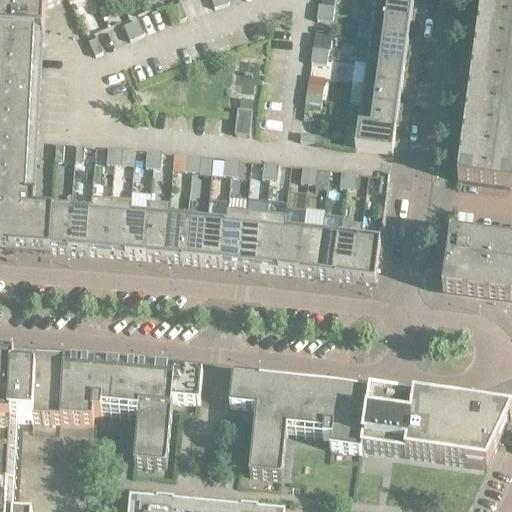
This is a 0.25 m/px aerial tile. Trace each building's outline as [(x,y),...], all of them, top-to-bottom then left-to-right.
[(68,0),(67,0),(0,0),(0,252),(49,255),(52,214),(51,214),(34,213),(44,11),(67,1),(68,0)] [(222,9),(218,0),(210,0),(215,12),(222,9)] [(229,7),(226,0),(218,0),(222,9),(229,7)] [(511,0),(482,0),(458,185),(509,192),(511,191),(511,0)] [(413,7),(367,1),(364,23),(373,24),(373,23),(410,29),(413,7)] [(186,22),(181,7),(173,10),(179,25),(186,22)] [(334,10),(318,8),(317,16),(333,18),(334,10)] [(179,25),(173,10),(166,12),(172,27),(179,25)] [(333,18),(317,16),(316,24),(332,26),(333,18)] [(373,24),(370,44),(370,45),(407,50),(410,29),(373,23),(373,24)] [(144,38),(138,24),(131,27),(137,41),(144,38)] [(137,41),(131,27),(124,30),(130,44),(137,41)] [(103,56),(96,42),(89,45),(96,60),(103,56)] [(370,44),(362,43),(359,66),(367,67),(367,66),(404,71),(407,50),(370,45),(370,44)] [(329,53),(313,51),(312,59),(328,61),(329,53)] [(328,61),(312,59),(311,66),(326,69),(328,61)] [(367,66),(367,67),(364,88),(401,93),(404,71),(367,66)] [(401,93),(364,88),(361,109),(399,114),(401,93)] [(323,96),(307,94),(306,102),(322,104),(323,96)] [(322,104),(306,102),(305,109),(321,111),(322,104)] [(399,114),(361,109),(358,130),(396,136),(399,114)] [(252,115),(238,113),(237,120),(235,139),(249,140),(252,115)] [(396,136),(358,130),(355,153),(393,158),(396,136)] [(317,140),(301,137),(300,145),(316,147),(317,140)] [(64,149),(56,149),(55,165),(63,165),(64,149)] [(85,151),(77,150),(75,166),(83,167),(85,151)] [(116,153),(108,153),(107,169),(114,169),(116,153)] [(123,154),(116,153),(114,169),(122,170),(123,154)] [(155,157),(147,156),(145,172),(153,173),(155,157)] [(162,157),(155,157),(153,173),(161,173),(162,157)] [(193,160),(186,159),(184,175),(192,176),(193,160)] [(201,161),(193,160),(192,176),(200,177),(201,161)] [(232,164),(225,163),(223,179),(231,180),(232,164)] [(240,165),(232,164),(231,180),(238,181),(240,165)] [(271,168),(264,167),(262,183),(270,184),(271,168)] [(279,169),(271,168),(270,184),(277,185),(279,169)] [(310,172),(302,172),(301,187),(308,188),(310,172)] [(318,173),(310,172),(308,188),(316,189),(318,173)] [(349,177),(341,176),(339,192),(347,193),(349,177)] [(357,178),(349,177),(347,193),(355,194),(357,178)] [(389,182),(381,181),(379,197),(387,198),(389,182)] [(112,202),(91,200),(91,207),(92,207),(88,258),(107,260),(112,202)] [(132,203),(112,202),(107,260),(126,261),(130,211),(131,211),(132,203)] [(72,206),(52,204),(51,214),(52,214),(49,255),(69,257),(72,206)] [(171,207),(149,205),(149,212),(150,212),(145,263),(164,265),(169,214),(170,214),(171,207)] [(92,207),(91,207),(72,206),(69,257),(88,258),(92,207)] [(130,211),(126,261),(145,263),(150,212),(149,212),(131,211),(130,211)] [(247,214),(227,212),(226,219),(227,220),(222,270),(241,272),(247,214)] [(169,214),(164,265),(183,266),(188,216),(170,214),(169,214)] [(266,216),(247,214),(241,272),(260,274),(266,216)] [(207,218),(188,216),(183,266),(202,268),(207,218)] [(286,219),(266,216),(260,274),(279,276),(284,226),(285,226),(286,219)] [(227,220),(226,219),(207,218),(202,268),(222,270),(227,220)] [(363,228),(342,225),(341,232),(342,232),(336,283),(355,285),(361,235),(362,235),(363,228)] [(284,226),(279,276),(298,278),(304,228),(285,226),(284,226)] [(323,230),(304,228),(298,278),(317,281),(323,230)] [(342,232),(341,232),(323,230),(317,281),(336,283),(342,232)] [(361,235),(355,285),(375,288),(382,237),(362,235),(361,235)] [(511,247),(450,239),(443,293),(445,293),(445,292),(511,301),(511,247)] [(96,368),(0,363),(0,511),(6,511),(11,424),(93,428),(94,420),(102,421),(102,414),(108,415),(109,410),(134,412),(133,417),(139,418),(134,469),(166,472),(173,406),(199,409),(203,377),(174,374),(174,376),(96,368)] [(256,414),(255,429),(250,480),(282,483),(287,432),(294,433),(294,428),(319,430),(318,436),(324,436),(324,443),(331,444),(330,453),(361,458),(370,397),(339,393),(261,385),(261,383),(233,380),(230,412),(256,414)] [(487,472),(511,418),(370,397),(362,454),(487,472)] [(249,511),(242,511),(241,511),(235,511),(215,510),(215,511),(200,511),(200,509),(174,506),(174,505),(158,503),(157,505),(130,502),(129,511),(249,511)]
